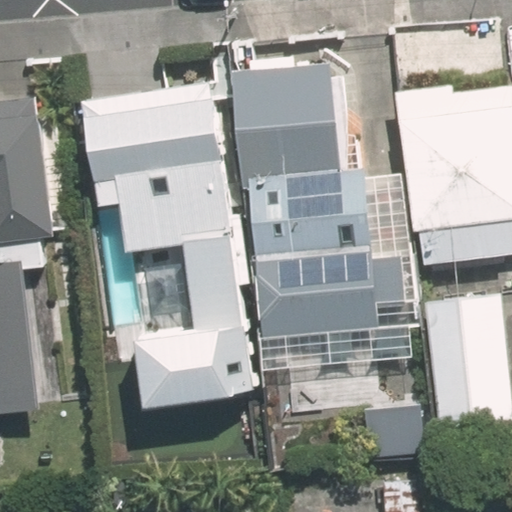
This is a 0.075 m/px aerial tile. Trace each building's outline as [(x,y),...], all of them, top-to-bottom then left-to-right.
[(344,166),(336,56),(238,64),(247,185),(258,184),(257,173),(344,166)] [(261,383),(228,68),(95,82),(107,198),(132,196),(137,242),(197,236),(206,319),(145,326),(152,394),(261,383)] [(511,73),(416,82),(431,262),(511,255),(511,73)] [(58,89),(0,93),(0,230),(68,225),(58,89)] [(268,331),(382,323),(370,165),(344,166),(257,173),(258,184),(268,331)] [(0,257),(0,408),(62,406),(54,254),(0,257)] [(511,289),(441,291),(445,420),(511,417),(511,289)] [(438,511),(441,469),(390,466),(387,511),(438,511)]
